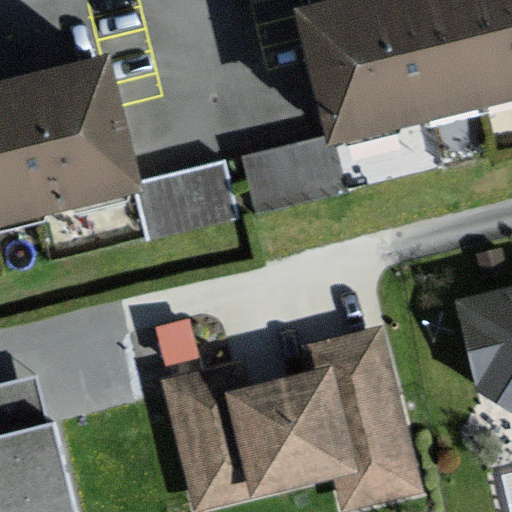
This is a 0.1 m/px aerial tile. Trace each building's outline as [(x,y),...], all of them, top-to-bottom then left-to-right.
[(511,91),(511,0),(342,0),(308,8),(338,133),(511,91)] [(0,215),(141,182),(112,60),(47,75),(0,86),(0,215)] [(244,149),(258,201),(341,178),(326,126),(244,149)] [(141,168),(145,221),(235,213),(230,160),(141,168)] [(511,289),(465,301),(495,418),(511,413),(511,289)] [(420,486),(378,330),(309,348),(316,373),(250,390),(242,364),(170,383),(203,506),(337,470),(347,506),(420,486)] [(38,376),(0,385),(0,511),(50,511),(73,506),(38,376)]
